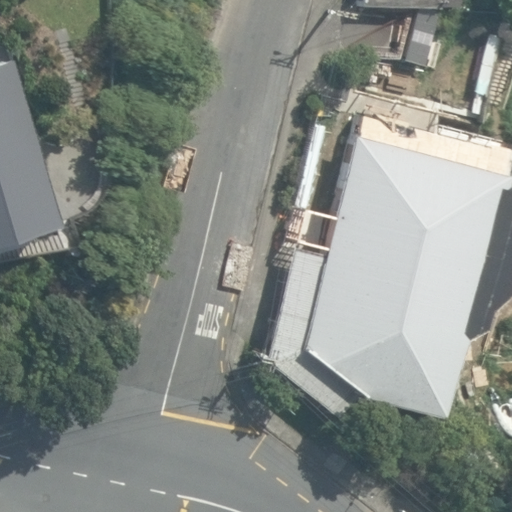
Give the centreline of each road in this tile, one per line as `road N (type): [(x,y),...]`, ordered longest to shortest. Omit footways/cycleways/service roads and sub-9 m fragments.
road 1 (residential): [(146,486),(220,119),(266,0)]
road 2 (tertiary): [(146,486),(0,455)]
